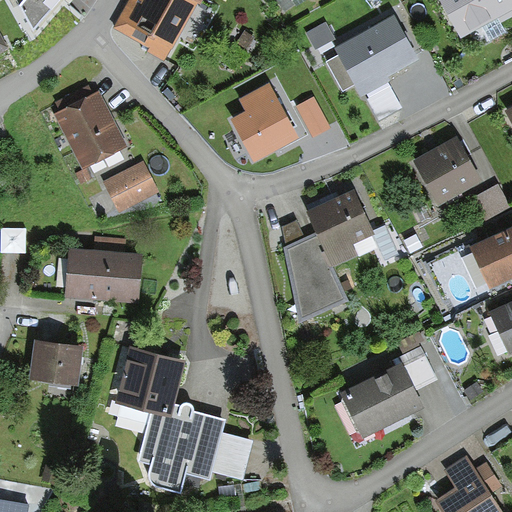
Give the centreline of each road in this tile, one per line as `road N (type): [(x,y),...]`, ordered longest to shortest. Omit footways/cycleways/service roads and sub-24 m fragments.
road 1 (residential): [(233,194),(295,447),(316,488),(353,494),(511,394)]
road 2 (residential): [(233,194),(305,176),(511,70)]
road 3 (residential): [(90,33),(233,194)]
